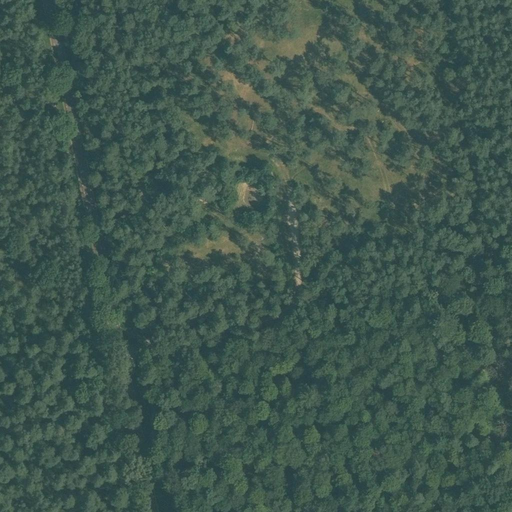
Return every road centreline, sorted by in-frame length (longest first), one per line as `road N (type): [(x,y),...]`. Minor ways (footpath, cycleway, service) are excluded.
road 1 (secondary): [(152,511),(47,0)]
road 2 (track): [(442,0),(484,255),(492,381),(511,426),(511,464)]
road 3 (track): [(121,361),(511,249)]
road 4 (track): [(286,511),(352,480),(511,426)]
